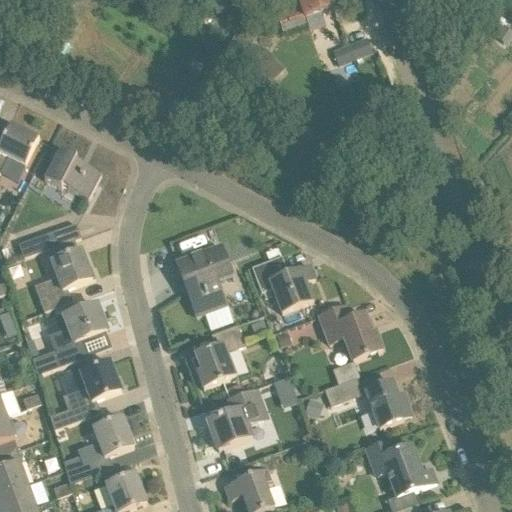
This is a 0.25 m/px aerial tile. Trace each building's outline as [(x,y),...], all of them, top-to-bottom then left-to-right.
[(192,7),(182,0),(154,0),(182,21),(191,9),(192,7)] [(335,12),(330,0),(297,0),(301,11),(277,20),(283,36),(307,27),(306,24),(335,12)] [(211,8),(217,18),(228,11),(223,2),(222,1),(221,1),(211,8)] [(237,35),(227,53),(246,65),(253,45),(237,35)] [(335,50),(339,67),(371,59),(366,42),(335,50)] [(267,53),(254,47),(247,65),(273,85),(287,72),(267,53)] [(300,111),(289,121),(297,130),(308,120),(300,111)] [(0,176),(7,162),(26,171),(40,143),(11,129),(0,151),(0,176)] [(332,166),(348,148),(337,139),(322,156),(332,166)] [(64,189),(89,203),(102,179),(76,165),(78,162),(61,154),(46,184),(62,193),(64,189)] [(24,262),(50,253),(76,244),(82,242),(77,228),(19,248),(24,262)] [(50,253),(55,265),(80,256),(76,244),(50,253)] [(277,249),(278,251),(282,259),(296,254),(294,249),(287,251),(285,246),(277,249)] [(228,309),(217,279),(230,274),(222,250),(177,267),(197,321),(228,309)] [(73,306),(68,294),(93,285),(82,255),(80,256),(55,265),(51,267),(57,283),(35,292),(45,317),(73,306)] [(274,292),(278,301),(284,316),(314,306),(307,287),(316,284),(311,271),(289,279),(282,260),(253,271),(263,296),(274,292)] [(439,292),(448,289),(445,278),(436,281),(439,292)] [(9,286),(0,289),(0,300),(13,296),(9,286)] [(95,359),(89,343),(107,336),(98,309),(63,322),(67,334),(49,341),(55,356),(41,361),(33,364),(38,380),(95,359)] [(344,342),(353,367),(355,367),(383,355),(377,336),(373,338),(366,319),(353,324),(348,311),(320,322),(329,348),(344,342)] [(0,321),(4,331),(14,326),(10,316),(0,319),(0,321)] [(255,338),(268,334),(264,323),(251,328),(255,338)] [(204,393),(237,381),(228,357),(246,350),(238,329),(212,339),(217,352),(196,360),(202,376),(198,377),(204,393)] [(281,351),(292,346),(288,336),(277,341),(281,351)] [(28,345),(33,364),(41,361),(34,343),(28,345)] [(101,417),(96,405),(122,396),(111,366),(80,378),(86,393),(64,401),(69,414),(51,421),(55,435),(101,417)] [(275,387),(278,395),(292,389),(289,382),(275,387)] [(331,410),(363,398),(357,382),(338,389),(325,394),(331,410)] [(380,432),(412,421),(404,399),(399,400),(393,386),(365,395),(380,432)] [(230,402),(245,397),(242,388),(227,393),(230,402)] [(236,416),(209,426),(219,455),(255,441),(250,429),(268,422),(257,393),(231,403),(236,416)] [(38,398),(24,404),(27,413),(42,408),(38,398)] [(325,407),(310,402),(305,416),(319,421),(325,407)] [(0,459),(18,453),(14,443),(16,442),(8,421),(0,423),(0,459)] [(114,473),(110,461),(134,452),(130,440),(123,422),(93,432),(101,453),(65,467),(70,487),(69,487),(69,490),(102,477),(114,473)] [(422,478),(412,450),(395,457),(391,444),(365,453),(375,482),(387,478),(396,502),(389,505),(391,511),(406,511),(419,507),(415,496),(438,487),(433,474),(422,478)] [(0,499),(28,489),(20,467),(23,466),(18,453),(0,459),(0,471),(1,474),(0,474),(0,499)] [(269,477),(275,474),(277,473),(272,459),(246,469),(250,482),(225,491),(230,506),(243,501),(246,511),(274,511),(267,493),(273,490),(269,477)] [(116,479),(114,473),(102,477),(105,483),(116,479)] [(136,511),(147,508),(136,479),(107,490),(115,509),(106,511),(136,511)] [(72,497),(69,490),(69,487),(54,493),(58,503),(72,497)] [(0,511),(34,511),(37,511),(28,489),(0,499),(0,511)]
